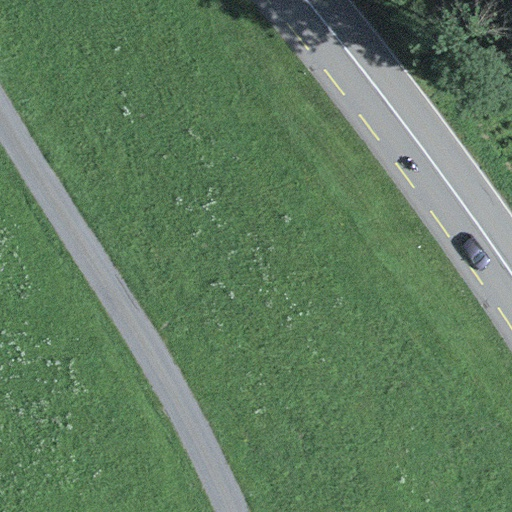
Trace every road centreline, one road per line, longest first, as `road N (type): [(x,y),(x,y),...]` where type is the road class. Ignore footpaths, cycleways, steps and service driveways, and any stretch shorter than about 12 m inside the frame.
road 1 (track): [(220,511),(0,132)]
road 2 (secondary): [(290,0),(511,289)]
